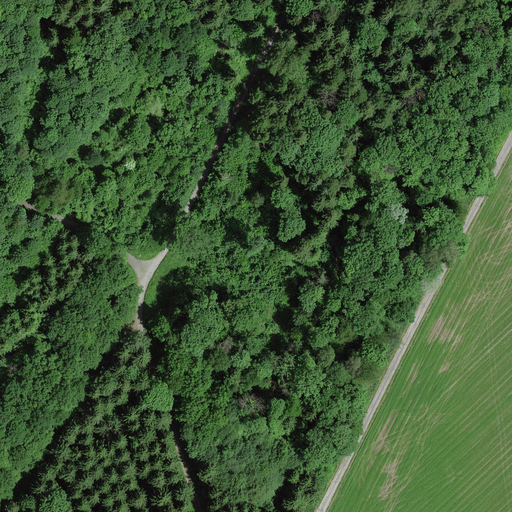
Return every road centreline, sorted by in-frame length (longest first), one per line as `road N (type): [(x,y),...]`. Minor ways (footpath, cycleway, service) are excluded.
road 1 (track): [(201,511),(141,322),(146,278),(93,232),(0,193)]
road 2 (track): [(511,146),(323,511)]
road 3 (track): [(146,278),(287,0)]
road 4 (track): [(146,278),(0,504)]
